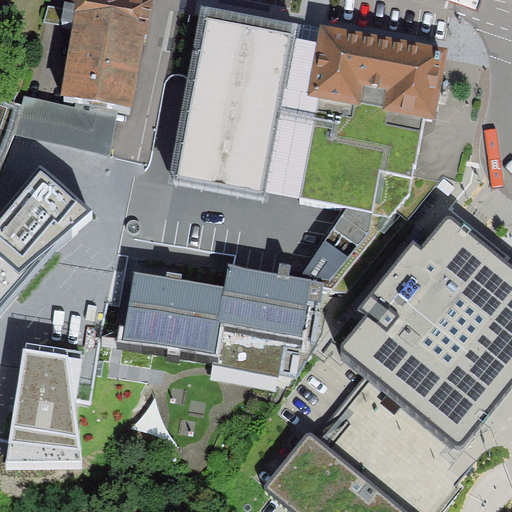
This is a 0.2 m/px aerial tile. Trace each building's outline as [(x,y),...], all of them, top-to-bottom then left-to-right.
[(130,116),(152,3),(132,0),(74,0),(72,11),(67,10),(65,26),(77,29),(66,103),(98,109),(119,114),(130,116)] [(399,211),(414,191),(425,123),(312,103),(321,51),(316,50),(317,43),(304,41),(303,50),(294,48),(296,32),(205,16),(201,42),(209,44),(206,60),(199,59),(176,192),(268,207),(275,167),(310,173),(303,207),(345,214),(296,284),(326,289),(335,291),(399,211)] [(321,51),(312,103),(425,123),(433,124),(435,110),(444,57),(324,36),(321,51)] [(0,90),(12,96),(16,85),(0,79),(0,90)] [(17,135),(110,156),(119,114),(98,109),(97,116),(25,100),(24,108),(17,135)] [(399,211),(335,291),(350,293),(441,184),(453,113),(435,110),(433,124),(425,123),(414,191),(399,211)] [(43,179),(0,228),(0,315),(37,268),(92,221),(43,179)] [(368,323),(341,356),(454,451),(511,381),(511,272),(453,223),(423,259),(414,252),(360,317),(368,323)] [(168,287),(136,281),(125,347),(215,362),(221,330),(303,344),(309,307),(322,310),(326,289),(296,284),(290,283),(293,271),(280,269),(278,281),(230,273),(226,297),(185,290),(186,283),(169,281),(168,287)] [(221,330),(215,362),(212,381),(276,392),(278,377),(297,380),(322,343),(327,310),(322,310),(309,307),(303,344),(221,330)] [(27,371),(0,367),(0,440),(15,444),(13,452),(83,458),(74,414),(83,368),(29,358),(27,371)] [(406,511),(320,441),(275,495),(295,511),(406,511)]
